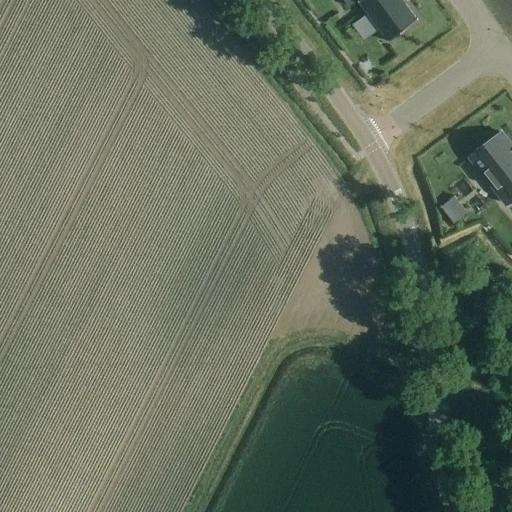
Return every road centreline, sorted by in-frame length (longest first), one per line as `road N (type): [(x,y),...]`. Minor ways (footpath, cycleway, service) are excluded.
road 1 (unclassified): [(458,511),(408,235),(370,142)]
road 2 (unclassified): [(370,142),(261,0)]
road 3 (residential): [(496,48),(370,142)]
